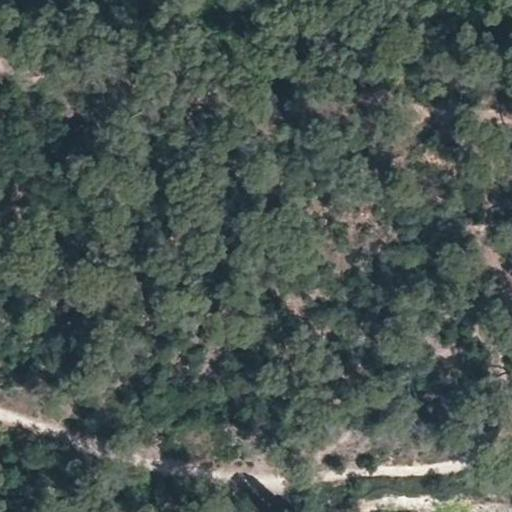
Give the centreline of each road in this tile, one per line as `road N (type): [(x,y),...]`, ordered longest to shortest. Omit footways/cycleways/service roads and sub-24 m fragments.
road 1 (track): [(0,416),(115,456),(233,482),(511,470)]
road 2 (track): [(511,107),(287,103),(0,60)]
